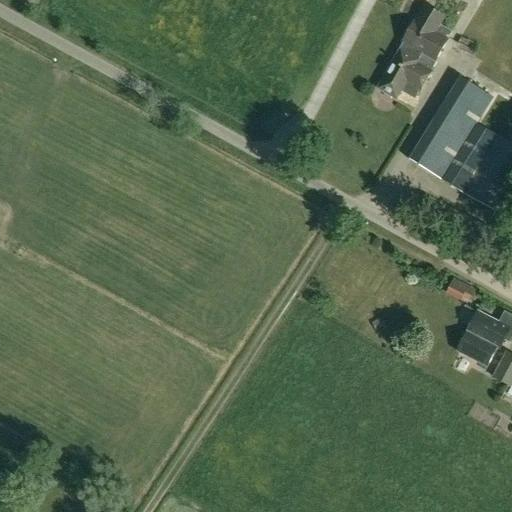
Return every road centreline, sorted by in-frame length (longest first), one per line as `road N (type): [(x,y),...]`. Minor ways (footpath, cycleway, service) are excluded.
road 1 (unclassified): [(511,291),(0,11)]
road 2 (track): [(144,511),(347,200)]
